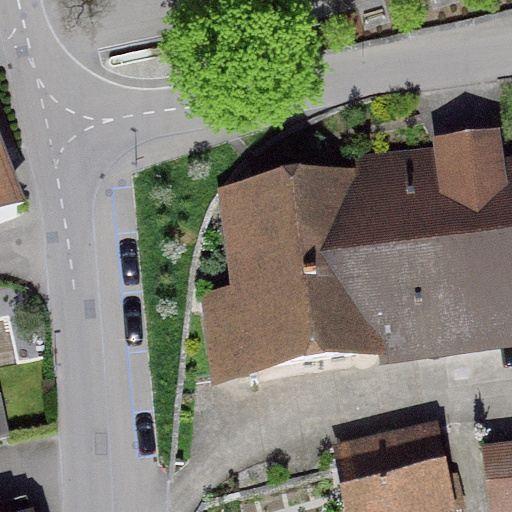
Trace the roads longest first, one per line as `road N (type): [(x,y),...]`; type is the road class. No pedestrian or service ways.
road 1 (residential): [(52,129),(511,51)]
road 2 (residential): [(87,511),(75,288),(52,129)]
